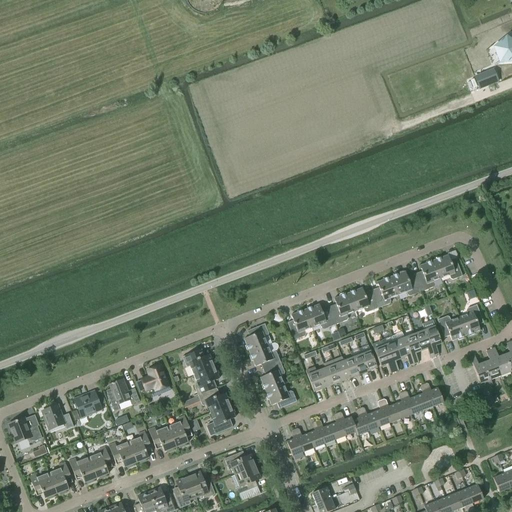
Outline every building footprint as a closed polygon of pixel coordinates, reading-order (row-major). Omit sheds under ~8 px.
[(511,36),(509,40),(506,38),(495,48),(500,62),(511,61),(511,36)] [(493,71),(475,78),(479,89),(498,82),(493,71)] [(436,260),(433,261),(440,279),(449,276),(450,279),(452,280),(462,277),(455,259),(450,261),(447,255),(441,258),(441,256),(435,258),(436,260)] [(422,272),(414,274),(421,292),(432,288),(433,286),(432,282),(440,279),(433,261),(431,262),(431,260),(425,262),(425,264),(419,266),(422,272)] [(393,276),(390,277),(397,296),(406,293),(407,296),(409,297),(421,292),(414,274),(407,277),(404,272),(398,274),(398,273),(392,275),(393,276)] [(379,288),(371,291),(378,309),(389,304),(390,302),(389,299),(397,296),(390,277),(388,278),(388,277),(382,279),(383,280),(376,282),(379,288)] [(350,293),(347,294),(355,312),(363,309),(364,312),(366,313),(378,309),(371,291),(364,294),(361,288),(355,291),(355,289),(349,291),(350,293)] [(336,304),(328,307),(335,325),(346,321),(347,318),(346,315),(355,312),(347,294),(345,294),(345,293),(339,295),(340,297),(333,299),(336,304)] [(307,309),(304,310),(312,329),(320,325),(321,329),(323,329),(335,325),(328,307),(321,310),(319,305),(312,307),(312,306),(306,308),(307,309)] [(467,314),(458,317),(466,336),(468,335),(468,337),(474,334),(473,333),(480,331),(477,325),(483,323),(476,305),(467,309),(466,311),(467,314)] [(312,329),(304,310),(302,311),(302,310),(296,312),(297,313),(290,315),(293,321),(287,323),(294,341),(305,337),(306,335),(304,332),(312,329)] [(279,313),(271,316),(273,320),(278,322),(282,321),(279,313)] [(466,336),(458,317),(450,321),(449,318),(447,317),(437,320),(444,338),(449,336),(452,341),(458,339),(458,340),(464,338),(463,337),(466,336)] [(432,328),(424,331),(434,357),(439,355),(435,346),(441,344),(435,327),(436,326),(433,318),(429,320),(432,328)] [(248,351),(249,353),(268,346),(264,337),(267,336),(268,334),(264,324),(247,332),(249,337),(243,339),(246,345),(244,346),(247,351),(248,351)] [(343,329),(337,330),(340,338),(345,336),(343,329)] [(424,331),(414,335),(421,352),(426,349),(430,358),(434,357),(424,331)] [(414,335),(404,338),(414,364),(418,363),(415,354),(421,352),(414,335)] [(404,338),(394,342),(400,359),(406,357),(409,366),(414,364),(404,338)] [(389,374),(394,372),(384,346),(382,341),(372,345),(374,350),(373,350),(380,367),(386,365),(389,374)] [(394,342),(384,346),(394,372),(398,370),(395,361),(400,359),(394,342)] [(260,365),(263,370),(280,363),(276,353),(274,352),(276,351),(277,350),(277,349),(278,347),(277,346),(277,345),(276,344),(275,344),(274,343),(272,344),(268,346),(249,353),(250,356),(249,356),(251,362),(252,361),(255,367),(260,365)] [(495,349),(490,350),(500,376),(510,372),(504,355),(498,358),(495,349)] [(190,367),(193,375),(215,366),(212,359),(209,355),(203,357),(203,356),(200,350),(182,357),(186,367),(187,368),(190,367)] [(489,361),(483,363),(492,385),(490,380),(500,376),(490,350),(486,352),(489,361)] [(370,351),(361,355),(367,372),(377,368),(370,351)] [(361,355),(352,358),(358,375),(367,372),(361,355)] [(492,385),(483,363),(478,365),(475,356),(470,358),(482,389),(492,385)] [(341,358),(332,361),(341,382),(349,379),(341,358)] [(341,358),(349,379),(358,375),(352,358),(343,362),(341,358)] [(332,361),(323,364),(332,386),(341,382),(332,361)] [(264,390),(265,392),(284,384),(280,376),(283,375),(284,373),(280,363),(263,370),(265,376),(259,378),(262,384),(261,385),(263,390),(264,390)] [(325,369),(316,372),(323,389),(332,386),(323,364),(323,365),(325,369)] [(156,396),(170,390),(160,366),(147,371),(149,377),(140,380),(145,392),(154,388),(156,396)] [(198,396),(216,389),(213,381),(219,379),(217,375),(218,374),(215,366),(193,375),(197,384),(194,385),(194,387),(197,394),(192,396),(193,398),(198,396)] [(323,389),(314,368),(305,371),(313,393),(323,389)] [(128,392),(123,380),(113,384),(113,383),(112,384),(109,386),(110,390),(106,391),(114,412),(119,410),(117,405),(130,400),(132,404),(139,401),(134,390),(128,392)] [(426,383),(423,385),(432,407),(443,403),(437,389),(431,391),(428,384),(426,383)] [(284,384),(265,392),(266,394),(265,395),(267,400),(268,400),(271,406),(276,404),(279,409),(296,402),(292,392),(290,392),(287,393),(284,384)] [(422,394),(416,397),(421,411),(432,407),(423,385),(421,386),(420,388),(422,394)] [(216,389),(198,396),(200,403),(202,406),(203,406),(206,405),(209,414),(231,405),(228,398),(227,398),(225,394),(219,396),(216,389)] [(77,408),(81,419),(101,411),(94,391),(87,394),(88,396),(81,399),(80,397),(72,400),(76,409),(77,408)] [(405,392),(402,393),(411,415),(421,411),(416,397),(409,399),(407,393),(405,392)] [(401,402),(394,405),(400,420),(411,415),(402,393),(399,394),(398,396),(401,402)] [(193,398),(182,402),(185,409),(200,403),(198,396),(193,398)] [(383,400),(381,401),(389,424),(400,420),(394,405),(388,407),(385,401),(383,400)] [(380,411),(373,413),(379,428),(389,424),(381,401),(378,402),(377,404),(380,411)] [(231,405),(209,414),(213,423),(210,424),(210,426),(214,435),(232,428),(229,421),(230,421),(229,420),(235,418),(233,414),(234,413),(231,405)] [(41,412),(48,430),(64,424),(66,430),(73,427),(68,414),(62,417),(57,406),(41,412)] [(362,408),(359,409),(368,432),(379,428),(373,413),(367,415),(364,409),(362,408)] [(352,421),(356,432),(358,436),(368,432),(359,409),(357,410),(356,412),(358,419),(352,421)] [(339,413),(337,414),(345,436),(356,432),(352,421),(351,418),(344,420),(341,414),(339,413)] [(336,423),(329,426),(335,441),(345,436),(337,414),(334,415),(333,417),(336,423)] [(179,423),(167,427),(176,448),(178,447),(179,449),(186,446),(185,444),(188,443),(186,438),(192,436),(184,417),(178,419),(179,423)] [(24,419),(8,425),(16,443),(17,443),(20,450),(30,446),(29,444),(41,439),(37,427),(30,429),(27,428),(24,419)] [(139,464),(146,461),(145,459),(148,458),(146,454),(152,452),(144,432),(146,432),(141,420),(137,421),(142,433),(138,435),(139,438),(128,443),(136,463),(138,462),(139,464)] [(318,421),(315,422),(324,445),(335,441),(329,426),(323,428),(320,422),(318,421)] [(314,432),(308,434),(313,449),(324,445),(315,422),(313,423),(312,425),(314,432)] [(176,448),(167,427),(156,432),(154,428),(148,431),(156,450),(162,448),(163,452),(166,451),(167,453),(174,451),(173,449),(176,448)] [(126,431),(127,440),(138,438),(136,429),(126,431)] [(297,429),(294,430),(303,453),(313,449),(308,434),(301,436),(299,430),(297,429)] [(303,453),(294,430),(291,431),(290,433),(293,440),(286,442),(292,457),(303,453)] [(136,463),(128,443),(116,447),(115,444),(108,446),(116,466),(122,463),(124,468),(126,467),(127,469),(134,466),(133,464),(136,463)] [(29,454),(16,459),(18,464),(40,456),(46,453),(44,446),(38,448),(39,450),(32,453),(29,454)] [(100,454),(88,458),(96,479),(98,478),(99,480),(106,477),(106,475),(108,474),(106,469),(112,467),(105,448),(98,450),(100,454)] [(232,469),(235,476),(255,467),(250,455),(241,459),(239,453),(224,460),(228,471),(232,469)] [(96,479),(88,458),(76,463),(75,459),(68,462),(76,481),(82,479),(84,484),(86,483),(87,485),(94,482),(94,480),(96,479)] [(60,469),(48,474),(56,494),(59,493),(59,495),(67,493),(66,491),(68,490),(66,485),(72,483),(65,463),(58,466),(60,469)] [(235,476),(231,477),(238,495),(253,489),(251,483),(260,479),(255,467),(235,476)] [(511,470),(503,474),(509,489),(511,487),(511,470)] [(200,473),(187,477),(195,498),(202,495),(203,499),(215,495),(209,480),(203,482),(200,473)] [(56,494),(48,474),(37,478),(35,475),(29,477),(36,497),(42,494),(44,499),(47,498),(47,500),(55,497),(54,495),(56,494)] [(509,489),(503,474),(493,479),(498,493),(509,489)] [(195,498),(187,477),(175,482),(179,491),(173,494),(179,509),(190,504),(189,500),(195,498)] [(343,489),(344,493),(354,489),(353,485),(346,487),(347,488),(343,489)] [(477,485),(466,489),(472,504),(483,499),(477,485)] [(159,488),(148,493),(156,511),(155,511),(159,511),(164,510),(164,511),(170,511),(174,510),(168,493),(162,495),(159,488)] [(311,494),(316,505),(330,499),(326,488),(311,494)] [(354,489),(344,493),(345,498),(356,493),(354,489)] [(466,489),(456,494),(461,508),(472,504),(466,489)] [(153,511),(156,511),(148,493),(137,497),(140,503),(134,506),(136,511),(153,511)] [(456,494),(445,498),(450,511),(452,511),(461,508),(456,494)] [(450,511),(445,498),(434,502),(438,511),(450,511)] [(330,499),(316,505),(318,511),(329,511),(335,510),(330,499)] [(424,507),(425,511),(438,511),(434,502),(424,507)]
